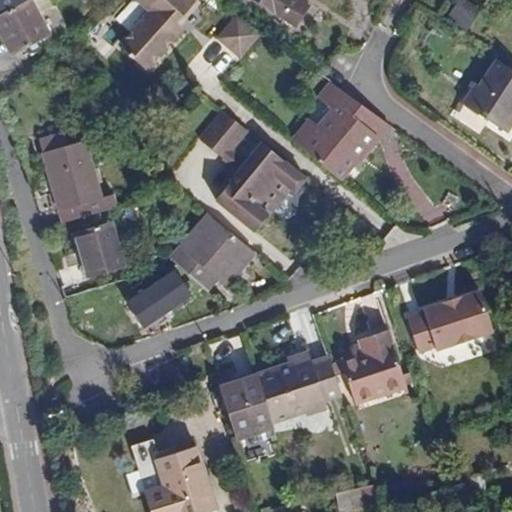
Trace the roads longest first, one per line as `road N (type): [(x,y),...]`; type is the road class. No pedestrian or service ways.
road 1 (residential): [(511,217),(14,398)]
road 2 (unknown): [(511,187),(404,114),(375,83),(401,0)]
